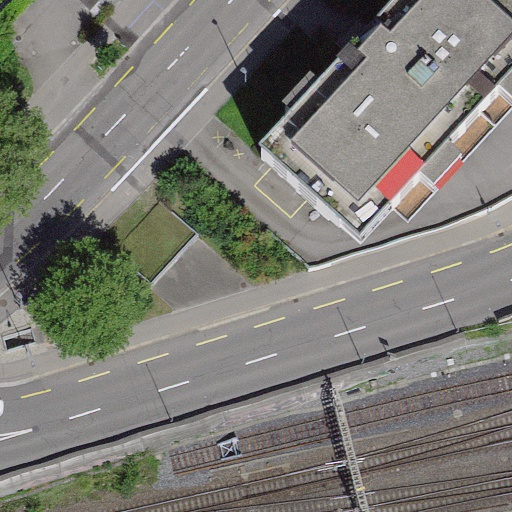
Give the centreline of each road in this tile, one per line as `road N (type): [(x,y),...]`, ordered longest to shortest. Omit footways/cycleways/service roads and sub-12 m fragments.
road 1 (tertiary): [(511,280),(0,438)]
road 2 (secondary): [(0,237),(235,0)]
